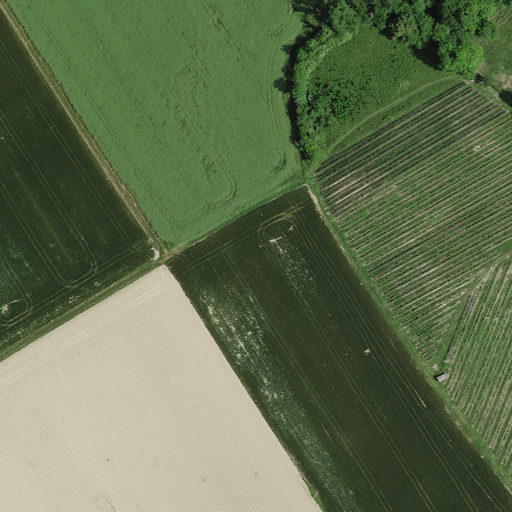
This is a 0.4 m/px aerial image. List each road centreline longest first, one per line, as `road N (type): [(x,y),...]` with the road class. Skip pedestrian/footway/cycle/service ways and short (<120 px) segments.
road 1 (track): [(1,0),(165,257)]
road 2 (track): [(0,356),(165,257)]
road 3 (track): [(304,181),(165,257)]
